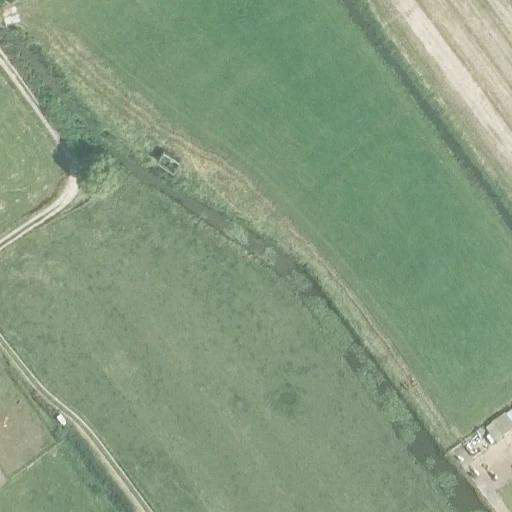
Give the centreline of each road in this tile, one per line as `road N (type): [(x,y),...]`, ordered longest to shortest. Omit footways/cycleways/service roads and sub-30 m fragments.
road 1 (track): [(0,245),(72,192),(73,157),(0,57)]
road 2 (track): [(147,511),(84,429),(0,340)]
